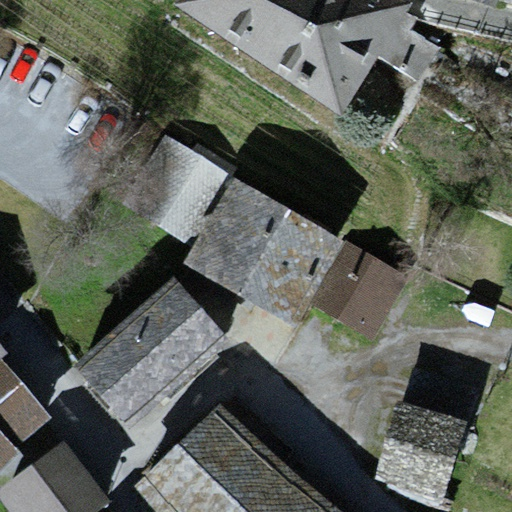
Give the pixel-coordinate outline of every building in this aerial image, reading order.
[(386,0),(182,0),(181,3),(339,109),(377,51),(417,76),(434,49),(405,30),(412,19),(395,10),(399,5),(386,0)] [(224,176),(166,140),(128,203),(186,238),(224,176)] [(335,241),(233,184),(189,261),(291,319),(335,241)] [(399,279),(345,249),(316,303),(370,332),(399,279)] [(217,333),(173,284),(78,369),(122,418),(217,333)] [(0,462),(44,418),(0,369),(0,462)] [(459,425),(402,407),(380,478),(437,496),(459,425)] [(330,511),(324,508),(217,409),(141,487),(162,511),(330,511)] [(62,447),(1,494),(15,511),(85,511),(102,499),(62,447)]
